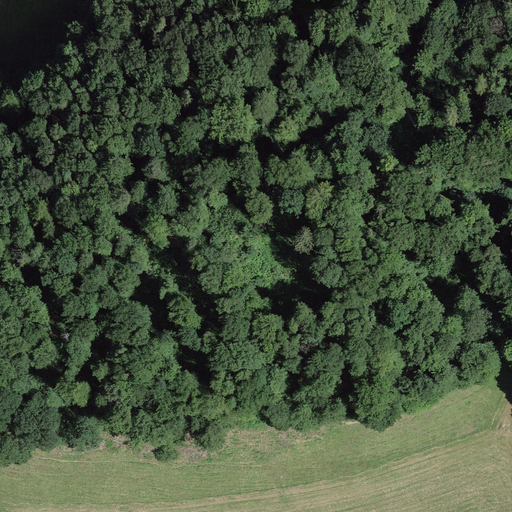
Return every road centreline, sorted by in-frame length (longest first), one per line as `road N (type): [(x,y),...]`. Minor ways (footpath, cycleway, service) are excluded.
road 1 (track): [(413,121),(324,137),(210,203),(57,264),(0,275)]
road 2 (track): [(511,116),(451,140),(413,121),(410,76),(441,0)]
